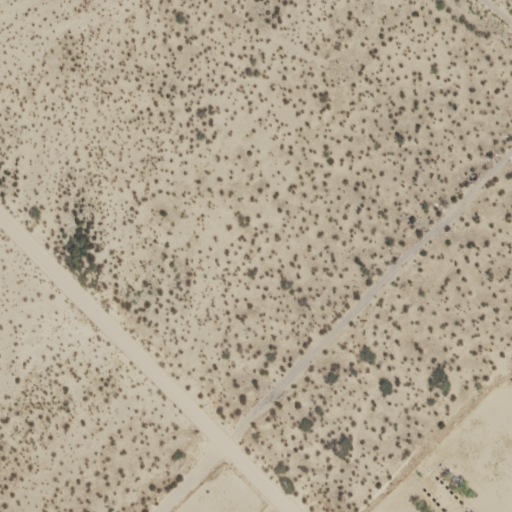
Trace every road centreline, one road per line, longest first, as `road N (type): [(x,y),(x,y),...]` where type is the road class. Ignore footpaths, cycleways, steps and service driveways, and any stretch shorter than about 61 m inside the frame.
road 1 (residential): [(511,149),(166,511)]
road 2 (residential): [(291,511),(0,220)]
